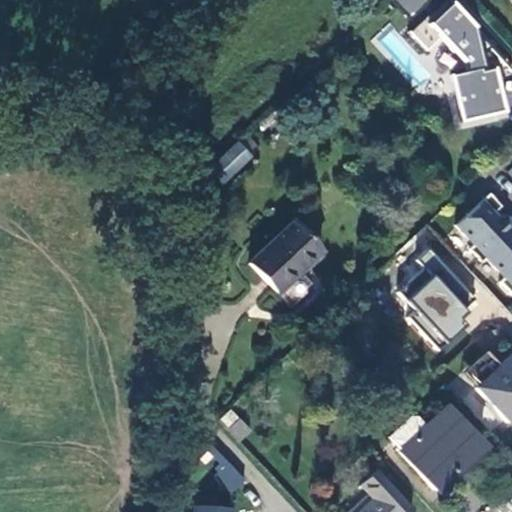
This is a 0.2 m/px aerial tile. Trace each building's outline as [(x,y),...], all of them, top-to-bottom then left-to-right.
[(431,2),(429,0),(386,0),(386,1),(408,24),(431,2)] [(443,0),(442,0),(405,35),(424,55),(438,42),(460,65),(462,75),(448,78),(459,126),(504,115),(494,70),(481,73),(478,60),(489,49),(443,0)] [(219,188),(248,162),(235,147),(207,174),(219,188)] [(511,223),(504,215),(498,220),(492,213),(499,207),(488,194),(454,225),(472,245),(467,249),(480,263),(484,259),(502,278),(497,283),(510,296),(511,294),(511,223)] [(276,295),(320,253),(292,224),(248,265),(276,295)] [(424,256),(413,245),(406,252),(417,263),(424,256)] [(511,353),(475,389),(507,423),(511,417),(511,353)] [(398,452),(397,454),(434,494),(482,449),(445,408),(422,430),(409,417),(386,439),(398,452)] [(229,430),(239,441),(249,432),(238,421),(229,430)] [(233,489),(243,480),(228,464),(218,474),(233,489)] [(410,511),(411,511),(375,473),(360,488),(366,495),(371,501),(359,511),(410,511)] [(347,511),(359,511),(371,501),(366,495),(347,511)]
